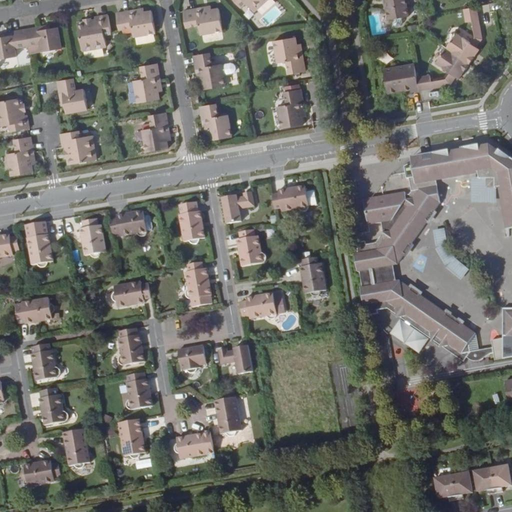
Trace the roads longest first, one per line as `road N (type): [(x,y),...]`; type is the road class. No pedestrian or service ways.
road 1 (tertiary): [(199,170),(505,115)]
road 2 (residential): [(166,396),(157,346),(234,332),(199,170)]
road 3 (residential): [(165,0),(199,170)]
road 4 (tertiary): [(57,194),(199,170)]
